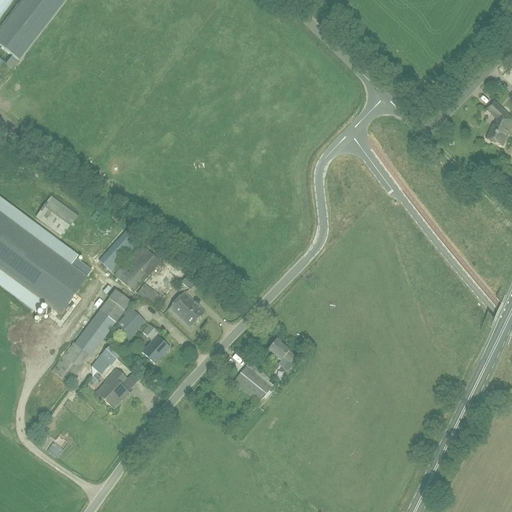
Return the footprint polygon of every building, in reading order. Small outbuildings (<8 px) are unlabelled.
[(0,0),(0,18),(13,0),(0,0)] [(22,52),(60,0),(19,0),(18,2),(29,10),(6,40),(22,52)] [(13,56),(8,53),(11,49),(0,42),(0,55),(10,62),(13,56)] [(494,127),(493,125),(487,139),(503,146),(511,119),(494,102),(487,110),(497,121),(494,127)] [(77,216),(51,197),(37,218),(60,236),(66,241),(71,236),(66,232),(77,216)] [(126,232),(99,261),(111,272),(138,243),(126,232)] [(141,246),(114,276),(133,293),(160,263),(141,246)] [(92,270),(94,265),(74,258),(56,251),(53,261),(48,259),(44,254),(41,257),(38,256),(33,260),(30,269),(19,277),(23,282),(29,277),(25,287),(28,290),(33,287),(39,294),(35,304),(43,298),(48,304),(58,308),(62,304),(68,289),(92,270)] [(197,284),(188,276),(181,283),(190,291),(197,284)] [(143,284),(136,294),(154,307),(162,298),(143,284)] [(52,372),(68,385),(130,303),(115,291),(52,372)] [(80,305),(85,298),(77,293),(73,301),(80,305)] [(205,313),(183,293),(168,309),(190,329),(205,313)] [(131,310),(115,327),(129,339),(145,322),(131,310)] [(150,341),(157,334),(149,326),(142,333),(150,341)] [(154,364),(169,348),(156,337),(141,353),(154,364)] [(291,354),(276,341),(267,351),(280,362),(283,358),(290,364),(295,358),(291,354)] [(101,356),(92,368),(100,376),(111,366),(121,356),(110,346),(101,356)] [(273,386),(247,365),(232,383),(258,404),(263,398),(266,400),(272,393),(269,391),(273,386)] [(121,387),(127,381),(116,371),(106,382),(110,386),(100,397),(113,409),(128,393),(121,387)] [(50,449),(61,456),(66,449),(55,441),(50,449)]
